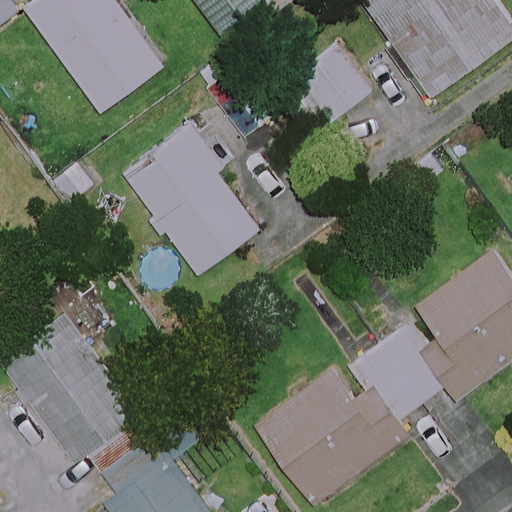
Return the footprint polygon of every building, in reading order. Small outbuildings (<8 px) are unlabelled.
[(0,0),(0,22),(14,12),(4,0),(0,0)] [(166,63),(119,0),(32,0),(26,4),(104,109),(166,63)] [(268,0),(198,0),(223,33),(268,0)] [(511,36),(511,21),(496,0),(363,0),(432,94),(511,36)] [(372,91),(337,42),(295,71),(307,88),(287,102),(302,124),(322,110),(330,121),(372,91)] [(283,106),(237,45),(197,75),(242,136),(283,106)] [(66,79),(51,51),(16,70),(32,99),(66,79)] [(261,227),(220,171),(228,164),(195,119),(187,125),(126,170),(156,212),(150,217),(163,235),(170,230),(200,272),(261,227)] [(370,382),(398,419),(446,383),(458,399),(511,358),(511,273),(493,249),(406,314),(410,319),(354,361),(370,382)] [(87,448),(144,408),(69,304),(0,353),(0,362),(70,460),(87,448)] [(398,419),(370,382),(353,395),(333,368),(258,423),(316,502),(408,434),(398,419)] [(218,511),(144,408),(87,448),(118,492),(107,500),(115,511),(218,511)]
